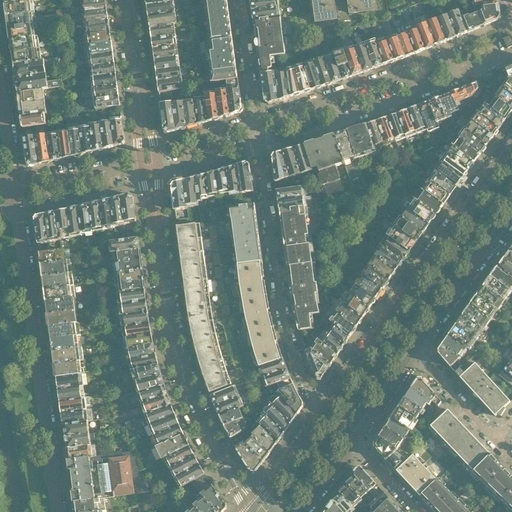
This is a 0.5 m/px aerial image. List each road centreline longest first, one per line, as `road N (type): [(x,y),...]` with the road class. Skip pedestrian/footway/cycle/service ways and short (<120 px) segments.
road 1 (residential): [(511,147),(326,408)]
road 2 (residential): [(60,511),(18,207)]
road 3 (tertiary): [(249,511),(184,384),(156,225)]
road 4 (residential): [(254,122),(286,330),(311,393),(326,408)]
road 5 (residential): [(511,53),(428,89),(395,74),(254,122)]
road 6 (residential): [(411,352),(511,214)]
road 7 (residential): [(326,408),(250,511)]
road 8 (residential): [(495,442),(411,352)]
road 9 (residential): [(238,0),(254,122)]
